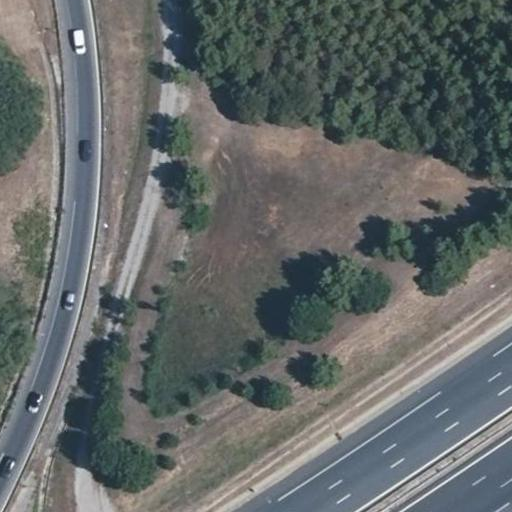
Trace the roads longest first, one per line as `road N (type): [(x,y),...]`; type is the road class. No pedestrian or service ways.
road 1 (motorway): [(76,0),(87,174),(76,259),(54,353),(0,480)]
road 2 (motorway): [(511,369),(298,511)]
